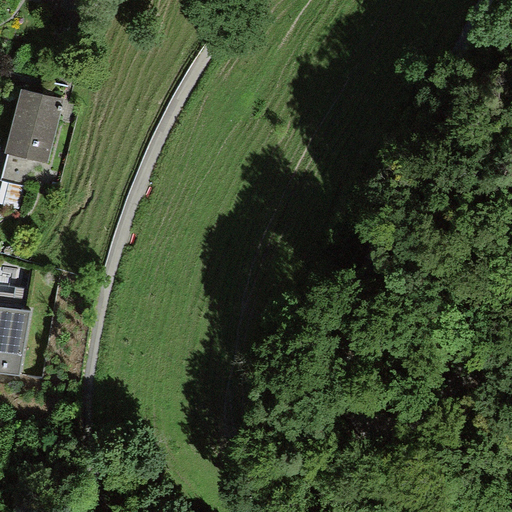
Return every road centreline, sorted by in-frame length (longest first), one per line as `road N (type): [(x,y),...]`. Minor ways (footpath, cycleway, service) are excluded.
road 1 (track): [(511,246),(475,342),(435,414),(397,443),(366,435),(353,405),(390,229),(494,0)]
road 2 (residential): [(247,0),(200,61),(120,229),(85,403),(92,477),(105,511)]
